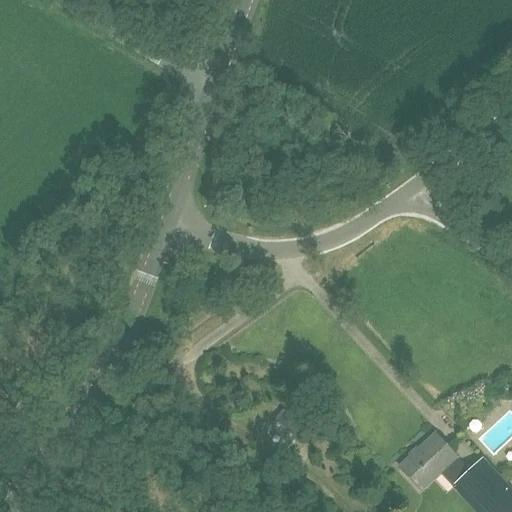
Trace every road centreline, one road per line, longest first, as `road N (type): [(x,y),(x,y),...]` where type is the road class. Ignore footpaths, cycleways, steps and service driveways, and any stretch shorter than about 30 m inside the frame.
road 1 (tertiary): [(1,511),(100,382),(166,222)]
road 2 (unclassified): [(166,222),(231,247),(283,251),(346,233),(410,189)]
road 3 (unclassified): [(215,83),(63,0)]
road 4 (tertiary): [(166,222),(215,83)]
road 5 (unclassified): [(410,189),(511,115)]
road 6 (unclassified): [(511,259),(410,189)]
